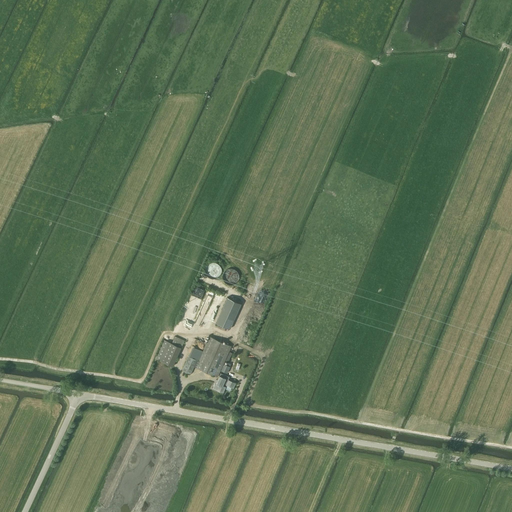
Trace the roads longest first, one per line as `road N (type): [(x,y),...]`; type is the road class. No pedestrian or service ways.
road 1 (unclassified): [(511,468),(79,394)]
road 2 (unclassified): [(79,394),(24,511)]
